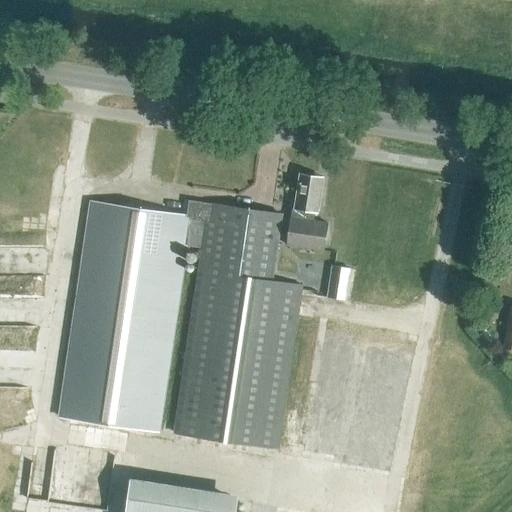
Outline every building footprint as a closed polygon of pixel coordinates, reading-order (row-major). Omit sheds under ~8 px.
[(318,213),(323,179),(300,175),(294,218),(292,218),(288,246),(324,251),(328,223),(314,221),(315,212),(318,213)] [(272,282),(282,215),(193,202),(190,219),(91,204),(59,419),(159,433),(187,246),(202,249),(174,435),(278,450),(302,286),(272,282)] [(346,298),(348,282),(332,280),(329,295),(346,298)] [(332,464),(343,420),(318,414),(307,459),(332,464)] [(236,511),(238,504),(131,488),(126,511),(236,511)]
